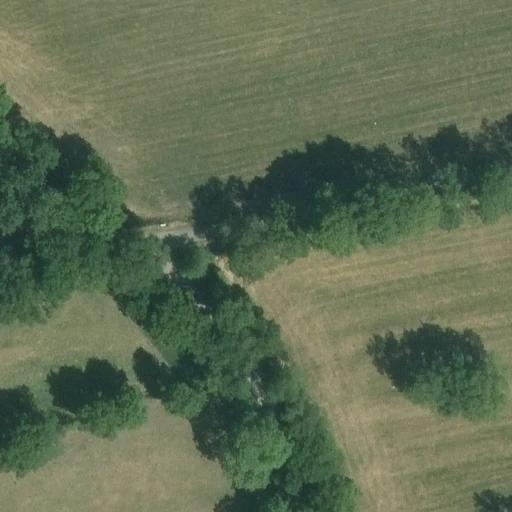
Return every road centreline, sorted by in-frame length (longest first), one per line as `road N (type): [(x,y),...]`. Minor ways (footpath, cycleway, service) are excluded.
road 1 (unclassified): [(0,270),(511,169)]
road 2 (track): [(308,511),(239,355),(171,263),(117,247),(0,152)]
